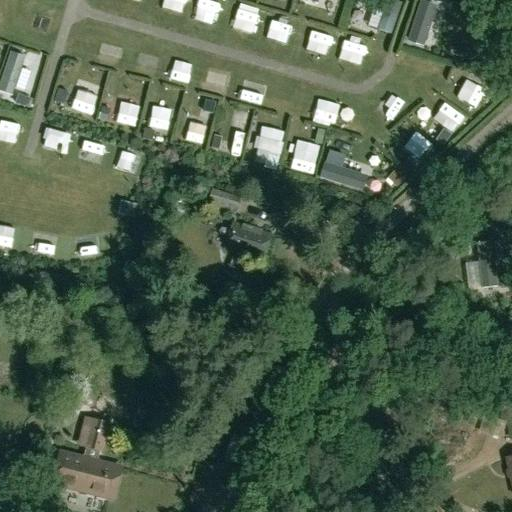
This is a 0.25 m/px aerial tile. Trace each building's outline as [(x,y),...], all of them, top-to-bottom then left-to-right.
[(257,0),(248,0),(244,13),(265,19),(270,4),(257,0)] [(280,8),(278,19),(301,25),(303,13),(280,8)] [(324,19),(317,38),(337,44),(343,25),(324,19)] [(354,28),(352,38),(375,43),(378,33),(354,28)] [(112,38),(109,49),(128,55),(131,44),(112,38)] [(43,72),(51,48),(29,41),(21,65),(43,72)] [(221,57),(215,78),(233,83),(238,61),(221,57)] [(81,97),(105,103),(110,80),(87,75),(81,97)] [(273,95),(276,83),(252,77),(249,88),(273,95)] [(329,86),(324,107),(347,113),(353,92),(329,86)] [(127,111),(146,113),(148,93),(130,90),(127,111)] [(179,119),(181,108),(161,105),(159,117),(179,119)] [(195,127),(212,132),(218,115),(201,110),(195,127)] [(268,115),(267,155),(293,156),(294,116),(268,115)] [(427,118),(418,131),(434,143),(443,129),(427,118)] [(58,130),(85,132),(86,121),(59,119),(58,130)] [(113,148),(118,132),(96,126),(91,142),(113,148)] [(141,156),(142,138),(126,136),(125,155),(141,156)] [(208,202),(235,213),(240,199),(213,189),(208,202)] [(4,208),(1,229),(15,231),(18,210),(4,208)] [(61,220),(56,241),(78,246),(83,225),(61,220)] [(262,264),(271,235),(233,224),(225,252),(262,264)] [(476,240),(481,287),(498,286),(496,264),(493,238),(476,240)] [(112,501),(121,469),(96,462),(99,451),(101,452),(108,426),(86,420),(78,447),(86,449),(83,459),(59,453),(50,484),(112,501)]
